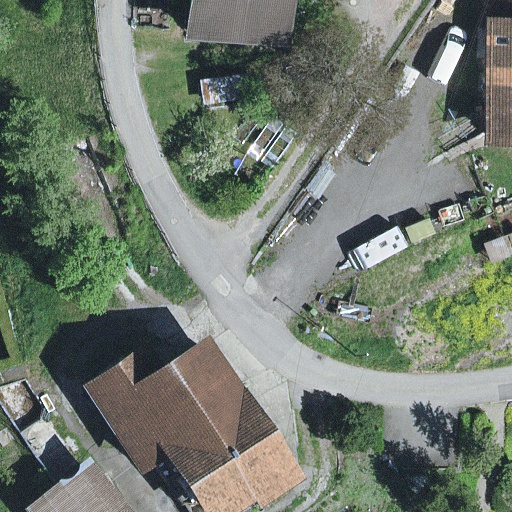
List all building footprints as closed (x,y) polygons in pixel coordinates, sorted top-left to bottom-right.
[(297,40),(297,0),(187,0),(187,39),(297,40)] [(511,14),(480,15),(482,156),(511,154),(511,14)] [(254,198),(289,147),(262,128),(227,179),(254,198)] [(217,511),(257,511),(311,476),(210,329),(174,354),(158,331),(86,379),(149,470),(176,452),(217,511)] [(139,511),(93,458),(31,510),(33,511),(139,511)]
